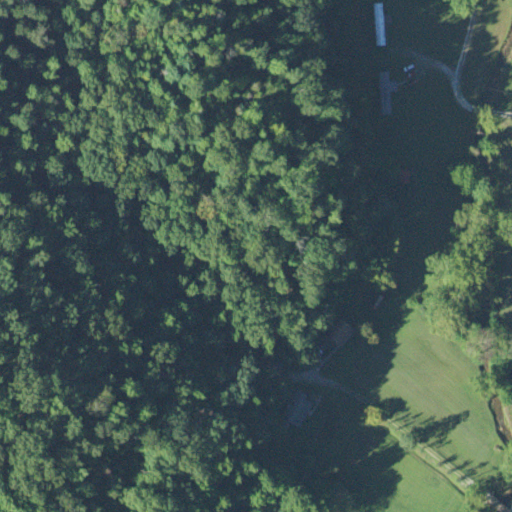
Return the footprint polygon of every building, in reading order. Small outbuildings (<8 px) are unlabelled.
[(374,47),(384,47),(383,26),(390,26),(389,16),(382,17),(382,5),(373,5),(374,47)] [(388,93),(395,93),(395,83),(387,83),(387,73),(378,74),(380,116),(389,116),(388,93)] [(407,171),(397,172),(397,185),(408,185),(407,171)] [(338,349),(352,331),(336,319),(318,343),(328,350),(332,344),(338,349)] [(297,429),(312,402),(293,392),(275,427),(284,432),(289,424),(297,429)]
